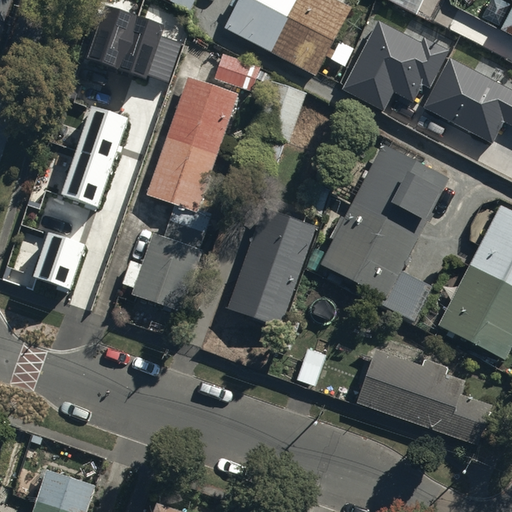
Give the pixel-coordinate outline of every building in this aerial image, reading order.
[(166,0),(189,12),(195,0),(166,0)] [(237,0),(224,25),(316,73),(352,5),(341,0),(237,0)] [(511,2),(500,26),(511,31),(511,2)] [(106,5),(87,61),(145,80),(147,75),(171,83),(184,45),(161,37),(165,25),(106,5)] [(379,20),(343,88),(383,110),(394,90),(412,99),(421,83),(428,86),(447,51),(422,38),(420,42),(379,20)] [(261,68),(221,53),(213,76),(252,91),(261,68)] [(511,90),(450,59),(426,107),(491,140),(502,119),(511,124),(511,90)] [(143,194),(173,205),(161,237),(151,233),(129,292),(180,311),(203,252),(196,250),(210,212),(197,207),(239,96),(188,77),(143,194)] [(305,93),(269,79),(250,129),(254,131),(241,167),(268,177),(282,141),(286,143),(305,93)] [(92,108),(62,196),(97,208),(127,120),(92,108)] [(319,265),(379,297),(376,303),(415,323),(431,292),(398,274),(448,178),(383,144),(319,265)] [(298,210),(320,218),(329,194),(307,185),(298,210)] [(437,326),(503,360),(511,343),(511,210),(501,205),(437,326)] [(226,309),(279,329),(317,228),(264,208),(226,309)] [(35,277),(71,289),(86,246),(49,234),(35,277)] [(296,379),(317,387),(329,355),(308,347),(296,379)] [(376,347),(357,402),(478,443),(494,403),(460,390),(467,372),(425,356),(422,365),(376,347)] [(87,511),(96,485),(47,469),(32,511),(87,511)] [(183,511),(155,503),(151,511),(183,511)]
